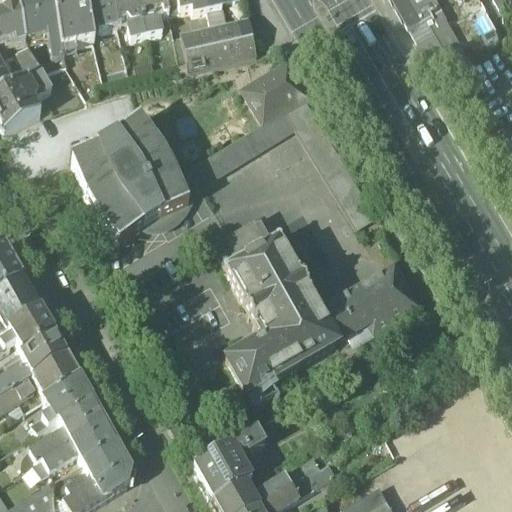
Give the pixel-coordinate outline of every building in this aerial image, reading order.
[(92,49),(89,35),(80,0),(77,0),(49,6),(60,56),(62,56),(76,53),(92,49)] [(116,35),(115,34),(107,0),(80,0),(89,35),(95,34),(97,39),(116,35)] [(129,48),(145,45),(134,0),(107,0),(115,34),(120,33),(119,28),(126,27),(129,31),(126,35),(129,48)] [(162,23),(166,22),(161,0),(134,0),(145,45),(161,41),(158,28),(153,25),(155,20),(161,19),(162,23)] [(191,23),(205,20),(200,0),(161,0),(166,22),(177,20),(177,21),(190,18),(191,23)] [(239,0),(200,0),(205,20),(220,16),(219,12),(231,9),(231,8),(241,5),(239,0)] [(387,0),(408,36),(422,28),(406,0),(387,0)] [(424,16),(431,12),(424,0),(406,0),(422,28),(427,25),(428,24),(424,16)] [(437,8),(432,0),(424,0),(431,12),(437,8)] [(480,6),(476,0),(470,0),(463,4),(468,13),(480,6)] [(511,8),(507,0),(496,0),(493,2),(499,14),(511,8)] [(62,64),(60,56),(49,6),(17,13),(24,49),(45,44),(50,66),(50,67),(62,64)] [(442,16),(437,8),(431,12),(424,16),(428,24),(442,16)] [(14,51),(24,49),(17,13),(0,17),(0,63),(2,66),(8,64),(5,53),(3,53),(2,50),(8,48),(9,52),(14,50),(14,51)] [(205,20),(209,37),(224,34),(220,16),(205,20)] [(461,51),(442,16),(428,24),(427,25),(438,45),(446,59),(461,51)] [(422,28),(408,36),(419,56),(438,45),(427,25),(422,28)] [(184,74),(186,82),(255,65),(247,29),(224,34),(209,37),(179,44),(186,73),(184,74)] [(438,45),(419,56),(429,73),(448,63),(446,59),(438,45)] [(446,59),(448,63),(455,75),(470,66),(461,51),(446,59)] [(76,53),(62,56),(64,64),(77,61),(76,53)] [(28,85),(39,79),(34,72),(27,59),(17,62),(28,85)] [(50,66),(34,72),(39,79),(40,80),(64,73),(62,64),(50,67),(50,66)] [(284,121),(293,115),(302,110),(306,107),(285,71),(239,99),(261,134),(261,135),(284,121)] [(16,91),(12,94),(0,100),(0,138),(2,142),(38,121),(31,109),(34,104),(36,105),(50,97),(40,80),(39,79),(28,85),(16,91)] [(0,100),(12,94),(7,87),(0,90),(0,100)] [(313,128),(302,110),(293,115),(304,134),(313,128)] [(293,115),(284,121),(295,138),(330,196),(348,185),(313,128),(304,134),(293,115)] [(261,135),(261,134),(174,188),(178,198),(154,209),(154,211),(152,218),(138,227),(137,228),(142,235),(140,237),(147,241),(187,218),(200,197),(295,138),(284,121),(261,135)] [(95,223),(118,253),(140,237),(142,235),(137,228),(138,227),(152,218),(154,211),(154,209),(178,198),(174,188),(171,181),(159,160),(136,129),(113,147),(97,157),(96,156),(69,168),(84,203),(95,223)] [(330,196),(355,236),(373,225),(348,185),(330,196)] [(224,370),(244,406),(336,354),(335,353),(345,347),(367,335),(371,343),(417,317),(393,274),(316,318),(307,303),(308,303),(298,287),(276,248),(275,249),(262,227),(211,256),(224,278),(222,279),(242,314),(240,315),(254,339),(255,339),(261,349),(224,370)] [(0,298),(20,287),(2,254),(0,255),(0,298)] [(0,342),(39,319),(20,287),(0,298),(0,342)] [(53,342),(39,319),(0,342),(0,360),(9,356),(9,353),(7,350),(11,348),(20,363),(53,342)] [(372,345),(371,343),(367,335),(345,347),(351,357),(372,345)] [(20,363),(19,364),(25,375),(20,379),(18,376),(9,382),(0,387),(0,403),(64,364),(53,342),(20,363)] [(77,387),(64,364),(0,403),(0,420),(32,400),(33,398),(32,396),(35,394),(43,408),(77,387)] [(5,374),(9,382),(18,376),(20,379),(25,375),(19,364),(3,373),(4,374),(5,374)] [(30,432),(36,442),(57,429),(89,409),(77,387),(43,408),(41,409),(48,421),(30,432)] [(458,392),(487,444),(496,439),(468,387),(458,392)] [(460,463),(488,447),(458,394),(438,405),(451,427),(427,440),(434,452),(423,459),(438,485),(447,479),(453,490),(470,481),(460,463)] [(34,456),(41,469),(102,431),(89,409),(57,429),(62,438),(34,456)] [(174,444),(179,453),(196,443),(185,424),(178,428),(168,434),(174,444)] [(102,431),(41,469),(48,481),(76,464),(81,473),(114,453),(102,431)] [(255,440),(230,454),(234,461),(238,459),(241,463),(245,461),(246,464),(264,454),(255,440)] [(129,479),(114,453),(81,473),(91,489),(87,492),(86,492),(87,494),(68,506),(61,510),(62,511),(94,511),(126,493),(129,479)] [(191,476),(211,510),(243,492),(244,492),(249,489),(238,468),(234,461),(230,454),(191,476)] [(28,459),(35,472),(41,469),(34,456),(28,459)] [(22,480),(32,474),(35,472),(28,459),(25,461),(23,464),(21,467),(20,470),(20,474),(21,477),(22,480)] [(313,465),(290,478),(297,490),(320,476),(313,465)] [(39,487),(48,481),(41,469),(35,472),(32,474),(39,487)] [(323,474),(320,476),(297,490),(290,495),(297,507),(331,486),(323,474)] [(290,495),(297,490),(290,478),(283,483),(290,495)] [(255,504),(252,507),(254,511),(261,511),(290,495),(283,483),(253,501),(255,504)] [(86,492),(87,492),(83,485),(63,498),(68,506),(87,494),(86,492)] [(342,511),(401,511),(385,485),(342,511)] [(62,511),(61,510),(52,506),(52,491),(18,511),(62,511)] [(211,511),(254,511),(252,507),(244,492),(243,492),(211,510),(211,511)] [(290,495),(261,511),(288,511),(297,507),(290,495)]
